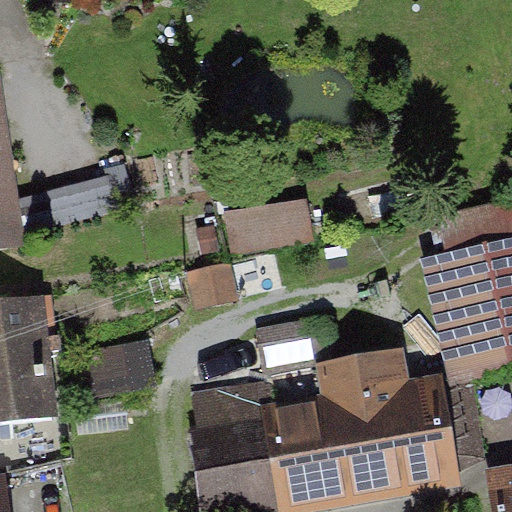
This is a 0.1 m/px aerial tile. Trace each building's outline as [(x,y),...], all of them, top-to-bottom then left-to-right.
[(0,113),(0,259),(25,255),(0,113)] [(29,217),(98,212),(96,184),(27,189),(29,217)] [(314,197),(231,204),(235,248),(317,241),(314,197)] [(511,385),(511,215),(431,235),(469,395),(511,385)] [(41,293),(0,300),(0,425),(61,415),(41,293)] [(84,346),(88,386),(160,378),(156,338),(84,346)] [(259,407),(278,511),(349,511),(460,492),(439,375),(259,407)] [(511,511),(511,473),(485,478),(490,511),(511,511)] [(0,486),(0,511),(14,511),(12,485),(0,486)]
